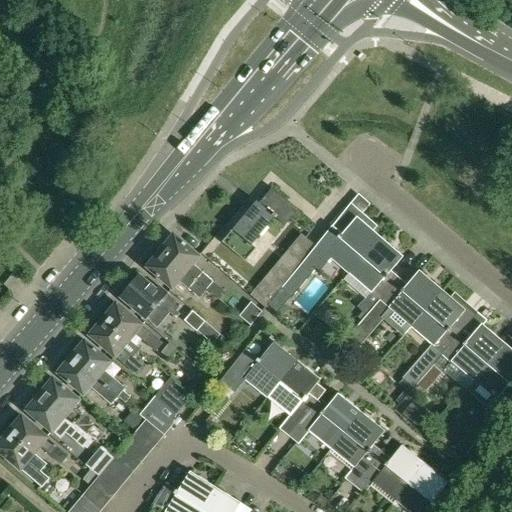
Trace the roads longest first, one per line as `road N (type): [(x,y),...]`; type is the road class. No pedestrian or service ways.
road 1 (primary): [(0,377),(314,20)]
road 2 (residential): [(127,511),(179,443),(194,439),(307,511)]
road 3 (unclassified): [(511,312),(385,201)]
